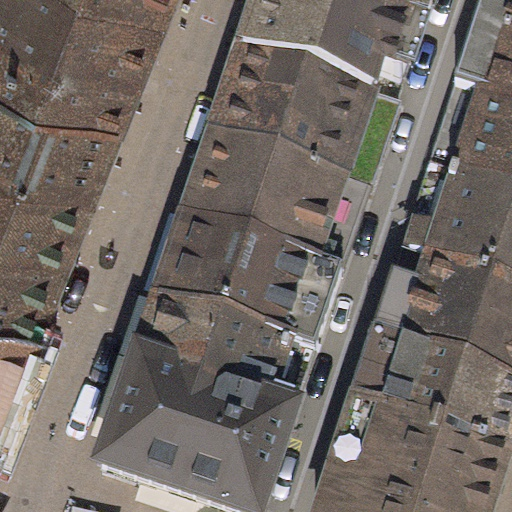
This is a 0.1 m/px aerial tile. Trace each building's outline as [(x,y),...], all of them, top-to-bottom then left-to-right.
[(162,5),(151,0),(0,0),(0,60),(122,107),(162,5)] [(262,0),(243,59),(406,114),(443,0),(262,0)] [(511,0),(485,0),(432,171),(511,201),(511,0)] [(243,59),(213,146),(379,202),(406,114),(243,59)] [(0,146),(91,185),(122,107),(0,60),(0,146)] [(0,299),(40,316),(91,185),(0,146),(0,299)] [(213,146),(187,220),(355,277),(379,202),(213,146)] [(511,201),(432,171),(406,253),(511,291),(511,201)] [(187,220),(160,301),(330,358),(355,277),(187,220)] [(511,291),(406,253),(375,337),(511,387),(511,291)] [(0,419),(40,316),(0,299),(0,419)] [(160,301),(142,354),(313,412),(330,358),(160,301)] [(511,387),(375,337),(357,401),(511,451),(511,387)] [(116,429),(100,477),(201,511),(278,511),(313,412),(142,354),(116,429)] [(497,511),(511,465),(511,451),(357,401),(327,493),(380,511),(497,511)] [(380,511),(327,493),(320,511),(380,511)]
